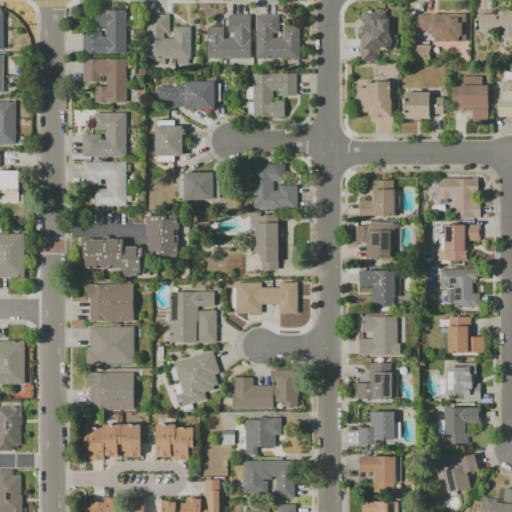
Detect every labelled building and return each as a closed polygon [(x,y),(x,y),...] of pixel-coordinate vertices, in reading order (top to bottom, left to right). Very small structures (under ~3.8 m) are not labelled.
[(388,19),(389,34),(390,34),(390,36),(392,39),(392,44),(390,47),(390,49),(380,49),(380,51),(377,51),(377,61),(361,61),(360,44),(361,44),(361,37),(358,34),(358,29),(361,26),(363,26),(363,22),(360,19),(360,15),(363,13),(363,11),(376,11),(378,9),(382,9),(384,11),(386,11),(386,18),(388,19)] [(125,10),(125,54),(82,54),(82,31),(99,31),(99,37),(105,37),(105,27),(96,27),(96,10),(125,10)] [(511,11),(511,38),(502,38),(502,31),(479,31),(479,14),(496,14),(496,10),(509,10),(509,11),(511,11)] [(464,14),(465,41),(444,41),(444,38),(437,38),(437,30),(438,30),(438,13),(448,12),(448,14),(458,13),(458,14),(464,14)] [(190,27),(191,58),(189,58),(189,65),(177,65),(177,58),(148,58),(148,21),(153,21),(153,15),(170,15),(170,33),(164,33),(164,38),(174,38),(174,27),(190,27)] [(250,15),(251,59),(207,59),(207,27),(223,27),(224,39),(234,39),(234,33),(229,33),(228,15),(250,15)] [(299,27),(300,58),(256,58),(256,15),(278,15),(278,33),(273,33),(273,38),(283,38),(283,27),(299,27)] [(432,15),(432,30),(419,30),(419,15),(432,15)] [(431,45),(431,60),(409,60),(409,45),(431,45)] [(126,59),(126,102),(94,103),(94,86),(106,86),(106,76),(100,76),(100,81),(82,81),(82,59),(126,59)] [(511,116),(498,116),(498,98),(503,98),(503,81),(505,81),(505,71),(511,71),(511,116)] [(296,73),(297,96),(279,96),(279,90),(273,91),(273,101),(284,100),(285,117),(253,117),(253,73),(296,73)] [(452,109),(453,87),(462,87),(462,76),(481,76),(481,85),(488,85),(488,122),(472,122),(472,109),(452,109)] [(220,83),(220,101),(214,101),(215,108),(185,108),(185,107),(172,107),(172,104),(168,104),(151,95),(157,86),(174,86),(174,82),(214,81),(214,84),(220,83)] [(390,81),(390,99),(392,99),(393,120),(380,120),(380,119),(374,119),(374,114),(368,114),(368,111),(357,111),(356,87),(366,87),(366,81),(370,81),(370,83),(376,83),(376,81),(390,81)] [(443,97),(443,113),(430,113),(430,118),(405,118),(405,92),(430,92),(430,97),(443,97)] [(0,101),(15,101),(15,144),(0,144),(0,101)] [(125,112),(126,156),(82,157),(82,134),(100,134),(100,139),(105,139),(105,129),(94,129),(94,113),(125,112)] [(182,127),(182,156),(174,156),(174,162),(157,162),(157,157),(156,157),(156,121),(173,121),(173,127),(182,127)] [(126,161),(126,205),(95,205),(94,189),(106,189),(106,179),(100,179),(100,184),(83,185),(83,162),(126,161)] [(297,185),(297,208),(254,208),(254,164),(285,164),(285,181),(274,181),(274,191),(279,191),(279,185),(297,185)] [(0,170),(18,170),(18,194),(24,194),(24,201),(0,201),(0,170)] [(213,172),(213,180),(219,180),(219,197),(213,197),(213,199),(184,199),(184,197),(178,197),(178,180),(184,180),(184,172),(213,172)] [(478,177),(478,193),(473,193),(473,202),(480,202),(480,217),(453,217),(453,198),(440,198),(440,177),(478,177)] [(393,180),(393,190),(395,190),(395,216),(359,216),(359,201),(372,201),(372,188),(373,188),(373,183),(372,183),(372,180),(393,180)] [(278,215),(279,230),(280,230),(282,231),(282,233),(282,235),(282,237),(281,238),(279,239),(278,239),(278,270),(262,270),(262,254),(258,255),(258,252),(251,252),(251,257),(233,257),(233,244),(250,244),(250,217),(248,217),(248,212),(261,212),(261,215),(278,215)] [(178,216),(178,221),(180,221),(180,231),(175,231),(175,243),(179,243),(179,255),(177,255),(178,258),(169,258),(169,256),(158,257),(158,255),(152,255),(152,252),(150,252),(149,238),(147,238),(146,217),(178,216)] [(390,230),(390,258),(366,259),(366,242),(355,242),(355,226),(372,225),(372,231),(390,230)] [(479,225),(480,240),(467,241),(467,261),(445,261),(445,260),(437,260),(437,251),(438,251),(438,239),(440,239),(440,237),(444,237),(444,225),(479,225)] [(0,233),(25,233),(25,277),(0,277),(0,233)] [(146,250),(146,259),(144,259),(144,265),(145,265),(145,272),(143,272),(143,274),(142,274),(142,275),(130,275),(130,276),(123,276),(123,268),(86,268),(83,267),(83,265),(82,265),(82,259),(84,259),(84,256),(85,256),(85,252),(81,252),(81,244),(84,244),(84,241),(89,241),(89,239),(103,239),(103,236),(109,236),(109,239),(124,239),(124,246),(138,246),(138,248),(143,248),(143,250),(146,250)] [(478,269),(478,279),(475,279),(475,283),(473,283),(473,293),(480,293),(480,307),(454,307),(454,285),(449,285),(449,288),(440,288),(440,269),(478,269)] [(395,271),(395,307),(373,307),(373,286),(360,286),(360,271),(395,271)] [(297,282),(298,313),(280,313),(280,304),(262,304),(262,313),(236,313),(236,308),(232,308),(232,288),(236,288),(236,282),(262,282),(262,287),(279,287),(279,282),(297,282)] [(133,284),(133,322),(105,322),(105,321),(90,321),(90,299),(86,299),(86,285),(133,284)] [(214,291),(214,306),(197,306),(197,311),(216,310),(216,342),(198,342),(198,321),(196,321),(196,342),(169,342),(169,292),(214,291)] [(396,316),(396,343),(399,343),(399,355),(358,355),(358,338),(372,339),(372,332),(361,332),(361,316),(396,316)] [(470,316),(470,336),(483,336),(483,352),(447,352),(447,316),(470,316)] [(133,327),(133,364),(86,365),(86,350),(90,350),(90,327),(133,327)] [(0,341),(24,341),(25,384),(0,384),(0,341)] [(212,350),(219,372),(215,374),(218,384),(213,386),(214,389),(204,392),(206,399),(179,407),(175,395),(182,392),(178,378),(173,379),(169,368),(174,367),(173,363),(212,350)] [(392,363),(392,372),(393,372),(393,399),(357,399),(357,383),(370,383),(370,363),(392,363)] [(475,363),(475,380),(471,380),(471,383),(479,383),(479,400),(463,400),(463,399),(457,399),(457,395),(445,395),(445,367),(455,367),(455,363),(475,363)] [(299,370),(299,384),(297,384),(298,390),(299,390),(299,396),(298,396),(298,407),(284,407),(284,401),(274,401),(274,409),(233,409),(233,394),(235,394),(235,377),(253,377),(253,386),(276,386),(276,381),(271,381),(271,371),(299,370)] [(133,372),(133,410),(105,410),(105,409),(90,409),(90,387),(87,387),(87,372),(133,372)] [(0,407),(22,407),(22,425),(21,425),(21,445),(12,445),(12,451),(0,451),(0,407)] [(480,407),(480,423),(466,423),(466,443),(445,444),(444,408),(480,407)] [(394,412),(393,440),(375,440),(375,445),(359,445),(359,428),(370,428),(370,412),(394,412)] [(282,418),(282,434),(276,434),(275,447),(258,446),(258,454),(246,454),(246,445),(246,419),(261,420),(261,418),(282,418)] [(141,423),(141,456),(127,456),(127,451),(119,451),(119,456),(105,457),(105,460),(94,460),(94,457),(90,458),(90,454),(84,454),(84,440),(86,440),(86,427),(104,427),(104,424),(141,423)] [(193,427),(193,455),(189,455),(189,460),(175,460),(175,451),(171,451),(171,457),(156,457),(156,424),(175,424),(175,427),(193,427)] [(235,430),(235,445),(221,445),(221,430),(235,430)] [(475,453),(478,469),(467,471),(471,487),(449,493),(440,455),(460,450),(462,456),(475,453)] [(395,455),(395,482),(394,482),(394,491),(372,492),(372,472),(360,472),(360,456),(395,455)] [(293,460),(293,497),(276,498),(276,476),(271,476),(271,479),(263,479),(263,481),(267,481),(267,493),(243,493),(243,461),(293,460)] [(0,511),(0,470),(13,470),(13,475),(21,475),(21,495),(22,495),(22,511),(0,511)] [(219,480),(219,511),(161,511),(161,500),(176,500),(176,507),(181,507),(181,503),(186,503),(186,499),(201,499),(201,510),(204,510),(204,480),(219,480)] [(511,488),(511,511),(480,511),(483,497),(503,500),(505,487),(511,488)] [(85,511),(85,506),(92,506),(92,501),(106,502),(106,498),(122,498),(122,509),(132,509),(132,506),(134,506),(134,501),(146,501),(146,511),(85,511)] [(398,502),(398,511),(363,511),(363,502),(398,502)]
